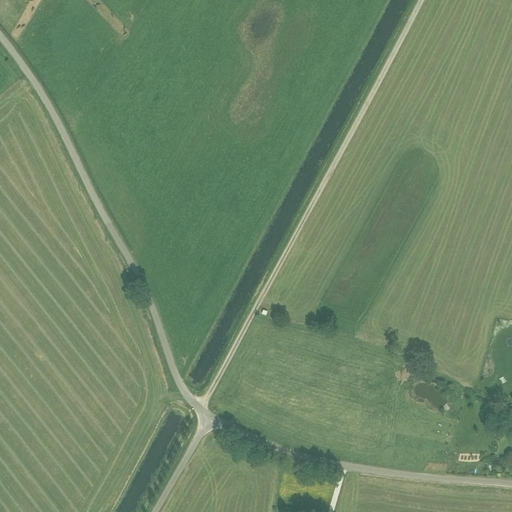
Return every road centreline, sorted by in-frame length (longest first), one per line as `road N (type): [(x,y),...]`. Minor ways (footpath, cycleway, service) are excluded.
road 1 (unclassified): [(209,417),(179,384),(131,263),(43,96),(0,36)]
road 2 (unclassified): [(511,484),(304,457),(209,417)]
